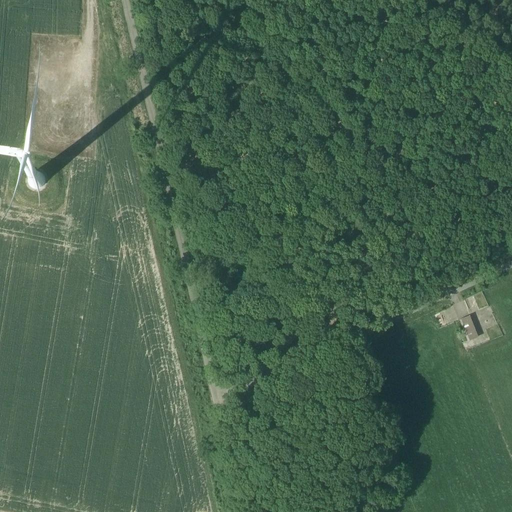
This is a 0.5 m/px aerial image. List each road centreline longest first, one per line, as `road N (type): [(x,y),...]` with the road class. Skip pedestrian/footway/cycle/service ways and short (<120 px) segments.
road 1 (unclassified): [(125,0),(218,400)]
road 2 (unclassified): [(218,400),(511,266)]
road 3 (track): [(87,0),(87,40),(48,144)]
